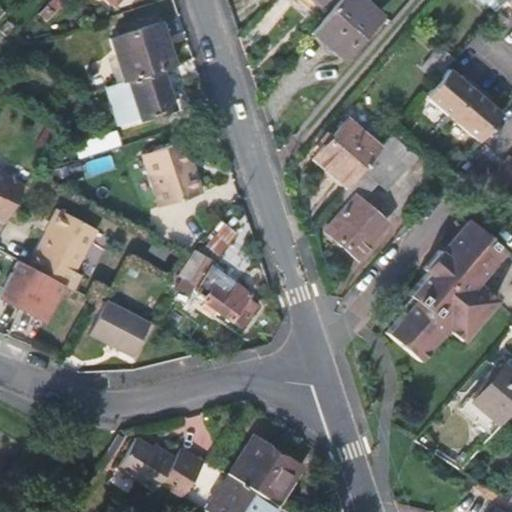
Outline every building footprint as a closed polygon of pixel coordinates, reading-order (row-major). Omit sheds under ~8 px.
[(50,0),(47,4),(54,11),(65,0),(50,0)] [(381,15),(362,0),(341,0),(316,29),(346,54),(381,15)] [(109,37),(123,79),(128,78),(161,67),(173,62),(158,21),(109,37)] [(174,105),(161,67),(128,78),(141,116),(174,105)] [(453,117),(479,87),(466,75),(463,79),(449,67),(426,94),(453,117)] [(121,123),(141,116),(128,78),(123,79),(108,84),(121,123)] [(492,98),(479,87),(453,117),(480,140),(492,126),(503,113),(489,102),(492,98)] [(315,157),(348,185),(379,148),(347,120),(315,157)] [(75,144),(80,158),(121,145),(115,130),(75,144)] [(417,154),(392,133),(379,148),(348,185),(342,191),(347,195),(337,206),(342,210),(368,232),(354,249),(357,251),(384,220),(358,198),(376,177),(388,187),(417,154)] [(205,192),(198,170),(192,172),(188,159),(181,143),(145,155),(162,207),(205,192)] [(511,157),(510,156),(493,177),(511,193),(511,157)] [(194,158),(188,159),(192,172),(198,170),(194,158)] [(25,184),(0,170),(0,217),(6,220),(25,184)] [(96,226),(58,206),(29,263),(65,282),(74,286),(81,271),(75,268),(96,226)] [(342,210),(328,227),(354,249),(368,232),(342,210)] [(448,327),(463,340),(498,299),(477,282),(505,250),(471,221),(444,253),(428,272),(409,294),(415,299),(387,332),(420,360),(448,327)] [(212,245),(224,254),(239,232),(227,223),(212,245)] [(423,267),(428,272),(444,253),(439,249),(423,267)] [(191,290),(205,299),(202,304),(214,312),(216,307),(239,323),(255,301),(245,294),(248,290),(236,281),(207,262),(209,258),(195,250),(176,283),(190,292),(191,290)] [(29,263),(19,258),(15,265),(17,269),(12,271),(2,291),(9,295),(7,299),(38,315),(40,310),(48,314),(58,294),(57,289),(61,288),(65,282),(29,263)] [(89,330),(94,333),(133,351),(148,321),(108,303),(103,300),(89,330)] [(474,401),(502,425),(511,414),(511,371),(504,365),(474,401)] [(502,425),(474,401),(462,416),(491,440),(502,425)] [(117,466),(154,488),(160,480),(183,494),(206,460),(184,445),(177,454),(163,445),(159,449),(138,435),(117,466)] [(251,436),(228,470),(275,500),(297,466),(251,436)] [(221,511),(266,511),(275,500),(228,470),(207,503),(221,511)]
